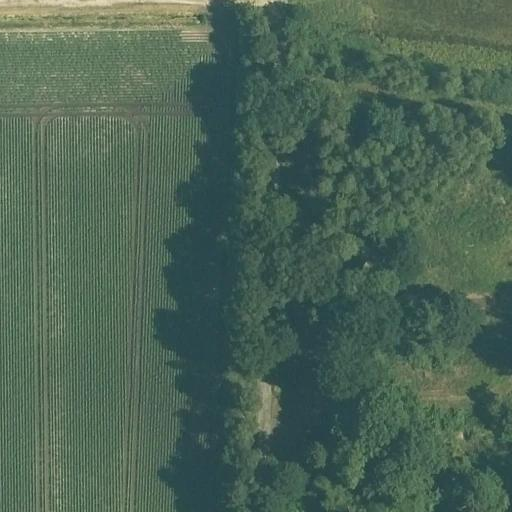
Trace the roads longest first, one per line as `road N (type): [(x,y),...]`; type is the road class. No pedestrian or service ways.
road 1 (track): [(194,0),(221,38),(201,511)]
road 2 (unclassified): [(263,511),(282,0)]
road 3 (track): [(0,2),(165,0)]
